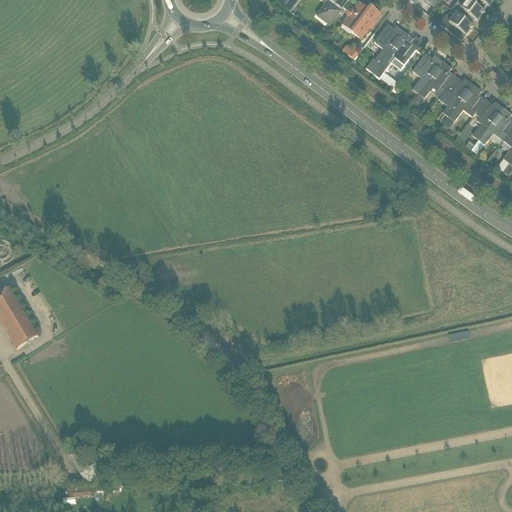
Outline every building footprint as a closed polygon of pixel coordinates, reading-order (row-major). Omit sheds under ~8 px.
[(330,0),(328,3),(317,17),(330,27),(341,13),(340,12),(344,8),(344,7),(343,8),(336,3),(339,0),(330,0)] [(432,0),(425,0),(425,1),(435,9),(438,4),(432,0)] [(485,13),(475,6),(467,0),(467,1),(464,5),(460,2),(457,3),(451,11),(456,15),(464,21),(468,16),(477,23),(485,13)] [(466,0),(467,1),(467,0),(475,6),(479,1),(489,8),(494,0),(466,0)] [(348,19),(344,24),(353,31),(351,34),(361,41),(380,16),(371,8),(369,11),(359,4),(354,11),(347,12),(348,19)] [(473,28),(464,21),(456,15),(452,20),(449,17),(446,18),(440,26),(452,36),(457,30),(466,38),(473,28)] [(373,61),(367,70),(374,75),(380,67),(405,35),(397,28),(393,33),(391,31),(390,33),(385,29),(379,37),(374,44),(383,51),(374,62),(373,61)] [(380,67),(374,75),(380,80),(391,65),(400,72),(416,52),(411,48),(412,47),(410,46),(414,41),(405,35),(380,67)] [(356,45),(348,56),(354,61),(363,50),(356,45)] [(418,96),(443,64),(435,57),(431,62),(429,61),(428,62),(423,58),(412,73),(421,80),(412,92),(418,96)] [(445,93),(454,81),(449,78),(450,77),(448,75),(449,74),(452,70),(443,64),(418,96),(419,96),(424,101),(430,94),(433,89),(438,93),(434,97),(434,98),(439,101),(442,97),(445,93)] [(448,119),(473,87),(465,81),(461,85),(459,84),(458,85),(454,81),(445,93),(450,96),(447,100),(451,103),(443,115),(448,119)] [(482,94),(473,87),(448,119),(454,124),(463,113),(472,120),(475,116),(480,110),(484,105),(479,101),(480,100),(478,98),(482,94)] [(479,142),(503,110),(495,104),(491,108),(489,107),(485,113),(480,110),(475,116),(480,119),(477,123),(481,127),(473,138),(479,142)] [(502,143),(511,130),(511,126),(509,124),(510,123),(508,121),(511,117),(503,110),(479,142),(484,147),(493,136),(502,143)] [(509,166),(511,161),(511,130),(502,143),(511,150),(503,161),(509,166)] [(466,147),(465,148),(470,152),(471,151),(474,147),(469,143),(466,147)] [(511,161),(509,166),(503,173),(509,178),(511,173),(511,161)] [(38,339),(9,290),(0,295),(0,323),(17,351),(38,339)] [(69,457),(79,474),(89,468),(79,451),(69,457)]
